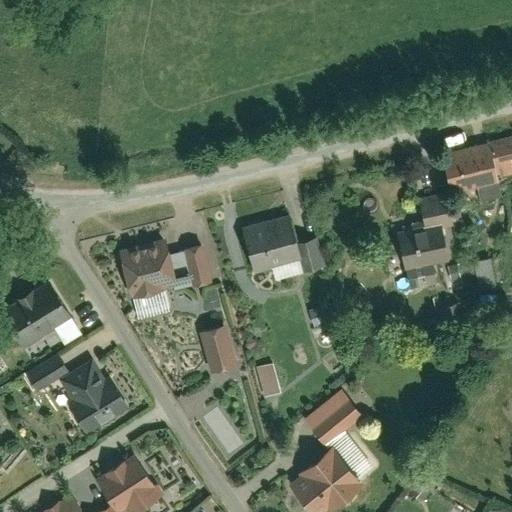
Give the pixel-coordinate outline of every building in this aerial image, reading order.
[(492,143),(444,155),(454,196),(502,184),(492,143)] [(245,232),(256,274),(305,261),(293,218),(245,232)] [(398,234),(407,272),(451,262),(442,223),(398,234)] [(169,241),(121,252),(132,298),(180,287),(169,241)] [(481,289),(497,287),(493,256),(478,258),(481,289)] [(50,280),(1,312),(27,351),(75,319),(50,280)] [(228,325),(200,334),(212,376),(241,368),(228,325)] [(93,359),(57,381),(82,424),(125,398),(109,371),(103,375),(93,359)] [(267,394),(284,389),(275,360),(258,365),(267,394)] [(317,416),(334,438),(366,413),(350,391),(317,416)] [(334,449),(290,485),(312,511),(331,511),(364,485),(334,449)] [(137,455),(98,481),(118,511),(127,511),(128,511),(143,511),(166,497),(137,455)] [(50,511),(82,511),(73,497),(50,511)]
